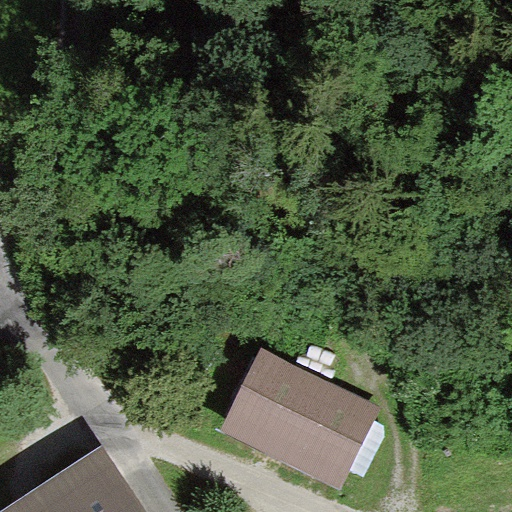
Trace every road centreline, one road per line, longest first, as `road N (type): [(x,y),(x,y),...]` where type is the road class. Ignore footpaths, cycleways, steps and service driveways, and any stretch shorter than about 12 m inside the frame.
road 1 (track): [(325,511),(121,424),(0,283)]
road 2 (track): [(0,226),(53,161),(63,130),(71,0)]
